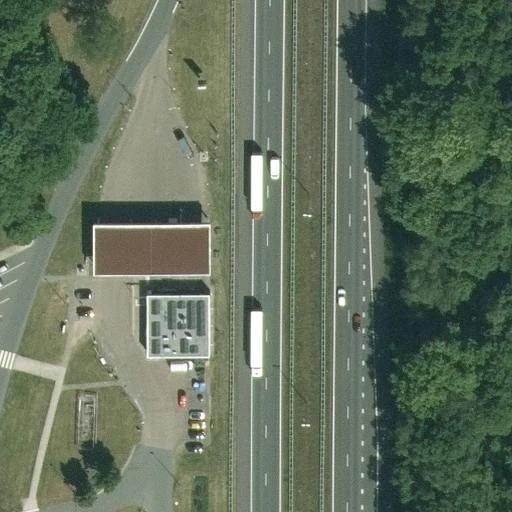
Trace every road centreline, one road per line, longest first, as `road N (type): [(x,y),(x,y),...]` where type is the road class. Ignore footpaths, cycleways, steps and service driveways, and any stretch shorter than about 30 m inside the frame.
road 1 (motorway): [(270,0),(266,511)]
road 2 (motorway): [(350,511),(352,0)]
